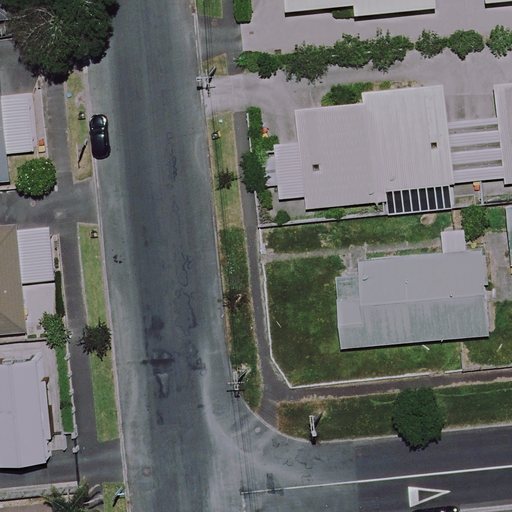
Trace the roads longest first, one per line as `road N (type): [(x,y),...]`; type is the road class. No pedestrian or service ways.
road 1 (residential): [(183,500),(134,0)]
road 2 (residential): [(183,500),(511,466)]
